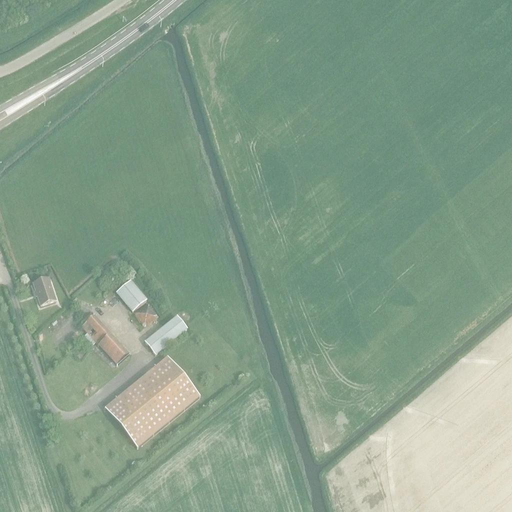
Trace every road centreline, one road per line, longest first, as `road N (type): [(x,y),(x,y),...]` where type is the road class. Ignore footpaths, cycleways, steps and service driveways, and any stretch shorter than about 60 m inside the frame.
road 1 (secondary): [(25,101),(174,0)]
road 2 (unclassified): [(0,70),(121,0)]
